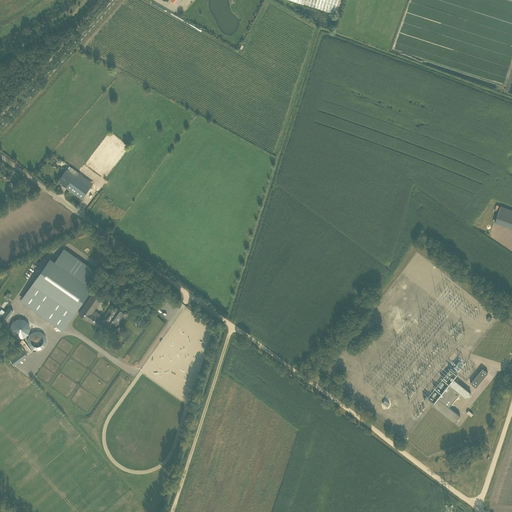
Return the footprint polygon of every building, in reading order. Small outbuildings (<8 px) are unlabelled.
[(338,0),(305,0),(304,4),(334,13),(338,0)] [(91,187),(74,175),(67,169),(58,181),(82,199),(91,187)] [(511,228),(511,210),(500,206),(494,222),(511,228)] [(21,299),(61,328),(73,313),(91,288),(87,285),(95,274),(81,264),(73,275),(68,271),(76,260),(62,250),(54,262),(50,259),(32,283),(21,299)] [(92,313),(103,298),(94,292),(79,314),(87,320),(101,329),(105,323),(92,313)] [(13,310),(8,307),(0,318),(4,322),(13,310)] [(115,325),(121,317),(124,313),(116,307),(107,319),(115,325)] [(30,334),(25,317),(8,323),(13,340),(30,334)] [(25,337),(33,352),(48,343),(40,329),(25,337)] [(13,365),(26,357),(23,350),(9,358),(13,365)] [(471,383),(476,387),(488,372),(483,368),(471,383)] [(440,387),(443,389),(455,375),(448,370),(441,379),(443,381),(442,382),(444,383),(442,387),(441,386),(440,387)] [(453,379),(449,384),(441,393),(434,403),(426,396),(424,399),(432,406),(432,405),(455,423),(460,416),(449,407),(460,393),(467,398),(471,393),(453,379)]
